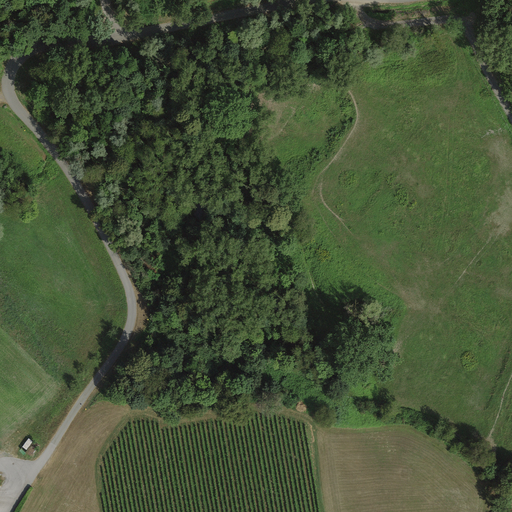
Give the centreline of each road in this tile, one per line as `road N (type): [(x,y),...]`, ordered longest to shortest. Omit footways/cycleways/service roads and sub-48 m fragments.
road 1 (unclassified): [(304,0),(51,45),(13,63),(6,91),(65,165),(122,278),(130,315),(122,345),(16,511)]
road 2 (track): [(511,116),(456,21),(384,26),(364,17),(359,0)]
